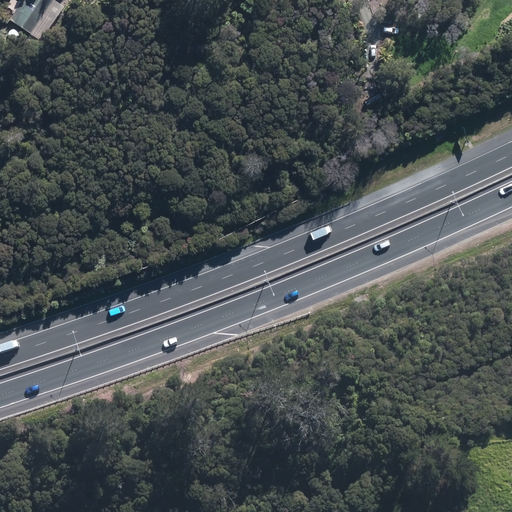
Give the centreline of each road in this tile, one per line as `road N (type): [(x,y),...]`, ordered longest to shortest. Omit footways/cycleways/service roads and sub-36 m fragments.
road 1 (motorway): [(0,358),(379,211),(511,150)]
road 2 (motorway): [(511,190),(397,245),(0,396)]
